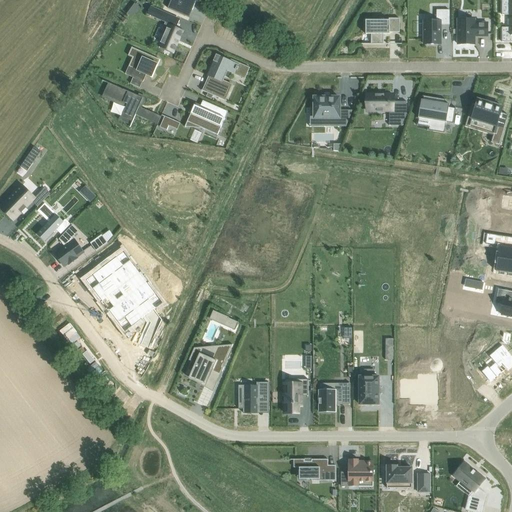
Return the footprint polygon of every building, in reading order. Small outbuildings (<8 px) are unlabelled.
[(173,0),(170,8),(169,9),(185,16),(188,8),(192,10),(196,0),(173,0)] [(511,0),(502,0),(502,15),(511,15),(511,27),(502,28),(502,42),(511,42),(511,0)] [(150,6),(148,12),(157,16),(156,18),(165,22),(162,29),(166,31),(159,47),(159,48),(160,47),(173,53),(173,54),(175,51),(177,47),(176,47),(180,37),(181,38),(183,34),(182,33),(183,31),(182,31),(176,28),(173,27),(177,18),(150,6)] [(436,21),(424,21),(424,45),(440,45),(440,25),(449,25),(449,10),(436,10),(436,21)] [(389,20),(366,20),(366,34),(371,34),(371,37),(371,44),(373,44),(373,45),(384,45),(384,34),(390,34),(390,33),(400,33),(400,19),(389,19),(389,20)] [(475,19),(458,19),(458,45),(475,45),(475,35),(478,35),(478,36),(488,36),(488,23),(475,23),(475,19)] [(132,48),(128,56),(134,59),(131,67),(132,68),(129,76),(143,82),(147,74),(152,76),(160,60),(132,48)] [(202,90),(202,91),(208,94),(213,96),(226,102),(226,101),(225,100),(232,85),(222,81),(227,70),(235,74),(236,70),(237,71),(239,67),(238,67),(239,64),(239,63),(231,60),(230,61),(216,55),(207,76),(211,77),(209,81),(208,81),(203,91),(202,90)] [(103,80),(102,81),(108,83),(110,84),(105,95),(127,104),(121,117),(132,122),(130,125),(130,127),(136,115),(152,122),(155,114),(141,108),(139,107),(143,98),(138,96),(103,80)] [(393,95),(367,95),(367,111),(389,111),(389,119),(403,119),(405,119),(407,114),(407,102),(393,102),(393,95)] [(421,100),(418,118),(419,118),(435,121),(434,127),(443,129),(444,122),(446,122),(446,123),(446,122),(452,123),(452,124),(453,124),(456,108),(455,108),(455,109),(449,108),(449,104),(444,104),(445,100),(445,101),(446,100),(440,99),(438,99),(438,100),(433,100),(433,98),(426,97),(423,96),(423,97),(423,100),(421,100)] [(340,97),(314,97),(314,108),(314,118),(339,118),(339,127),(346,127),(352,110),(340,110),(340,97)] [(472,104),(466,123),(467,123),(477,127),(478,123),(495,128),(493,136),(491,142),(499,145),(508,115),(501,113),(503,107),(495,105),(495,104),(486,101),(485,102),(477,99),(476,105),(472,104)] [(195,103),(185,127),(186,125),(198,126),(206,130),(213,133),(217,135),(225,119),(222,117),(225,111),(227,112),(228,112),(203,101),(203,102),(204,102),(202,106),(195,103)] [(171,104),(169,110),(182,114),(183,108),(171,104)] [(34,147),(26,159),(33,163),(41,152),(34,147)] [(22,186),(1,207),(14,220),(21,213),(22,213),(26,208),(32,202),(37,207),(50,194),(45,188),(35,198),(22,186)] [(92,192),(86,198),(90,202),(96,196),(92,192)] [(511,196),(502,195),(501,206),(501,208),(511,210),(511,196)] [(49,222),(37,234),(45,242),(57,230),(61,234),(70,224),(65,220),(63,222),(45,204),(38,211),(49,222)] [(65,247),(55,255),(64,267),(68,264),(69,265),(77,259),(76,258),(84,252),(75,240),(74,241),(72,238),(78,231),(72,225),(59,239),(65,247)] [(102,235),(90,243),(97,252),(108,243),(102,235)] [(511,244),(499,243),(497,254),(511,255),(511,270),(511,275),(511,244)] [(123,252),(85,281),(125,332),(162,304),(123,252)] [(511,292),(498,289),(496,303),(503,304),(501,315),(511,317),(511,292)] [(226,322),(224,326),(234,330),(235,331),(239,323),(229,318),(228,317),(227,319),(229,319),(227,323),(226,322)] [(485,366),(479,371),(490,383),(503,372),(507,369),(508,370),(511,367),(511,355),(502,344),(488,356),(490,358),(483,364),(485,366)] [(394,346),(386,346),(386,360),(394,359),(394,346)] [(191,361),(185,374),(190,376),(190,375),(194,377),(193,380),(198,381),(199,379),(205,382),(206,383),(207,380),(206,380),(207,377),(215,380),(218,373),(219,370),(222,372),(224,367),(223,367),(220,366),(222,363),(225,357),(224,356),(229,347),(218,348),(215,354),(213,359),(202,354),(202,353),(198,352),(196,351),(195,354),(194,354),(191,361)] [(365,377),(359,377),(359,405),(379,405),(379,377),(374,377),(374,370),(365,370),(365,377)] [(410,381),(399,381),(399,398),(409,398),(409,404),(439,404),(439,385),(437,385),(437,378),(420,378),(420,385),(410,385),(410,381)] [(308,379),(285,379),(285,413),(298,413),(298,406),(301,406),(301,396),(308,396),(308,379)] [(245,399),(239,399),(239,409),(243,409),(243,413),(258,413),(258,403),(269,403),(269,383),(257,383),(257,386),(245,386),(245,399)] [(320,391),(319,391),(319,412),(335,412),(335,405),(350,405),(350,387),(341,387),(341,391),(320,391)] [(304,467),(299,467),(299,468),(299,480),(311,479),(311,481),(336,481),(336,465),(328,465),(328,459),(311,459),(311,461),(304,461),(304,467)] [(349,472),(341,472),(341,486),(349,486),(349,487),(358,487),(358,482),(373,482),(373,462),(364,462),(364,463),(359,463),(359,459),(349,459),(349,472)] [(457,472),(454,476),(458,478),(457,478),(460,481),(474,491),(469,497),(465,510),(473,511),(481,511),(486,495),(477,488),(483,482),(482,481),(484,480),(482,478),(476,473),(476,472),(475,472),(473,471),(473,470),(467,466),(464,463),(462,465),(457,472)] [(397,466),(387,466),(387,488),(412,488),(412,468),(397,468),(397,466)] [(430,474),(418,474),(418,492),(430,492),(430,474)]
